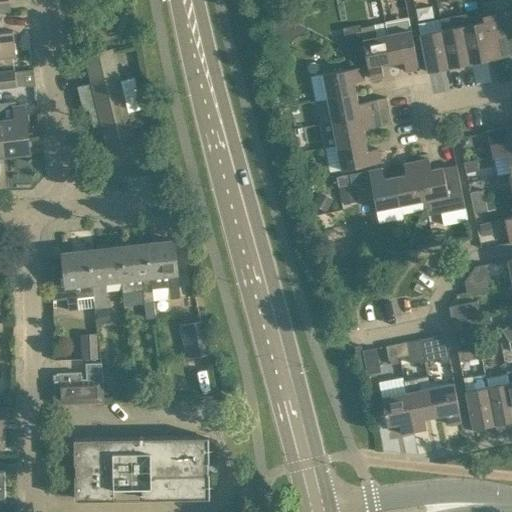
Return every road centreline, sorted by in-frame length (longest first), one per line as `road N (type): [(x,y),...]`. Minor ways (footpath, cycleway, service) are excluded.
road 1 (secondary): [(316,502),(189,0)]
road 2 (residential): [(35,511),(23,209)]
road 3 (residential): [(69,207),(45,0)]
road 4 (residential): [(354,335),(433,322),(459,260),(511,252)]
road 5 (tertiary): [(498,503),(434,493),(316,502)]
